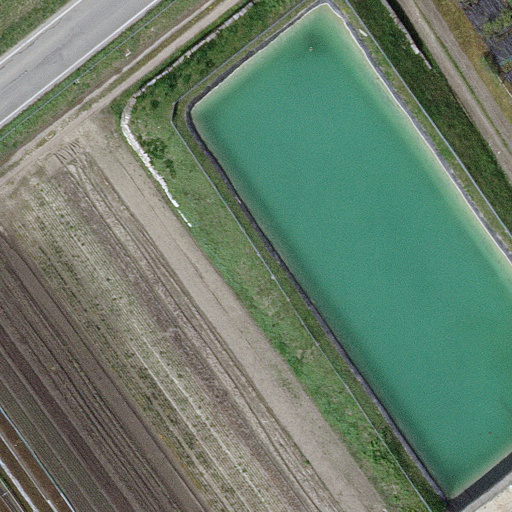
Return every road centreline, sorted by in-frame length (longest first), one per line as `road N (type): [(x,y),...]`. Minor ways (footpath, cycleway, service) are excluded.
road 1 (track): [(408,0),(511,147)]
road 2 (tertiary): [(106,0),(0,83)]
